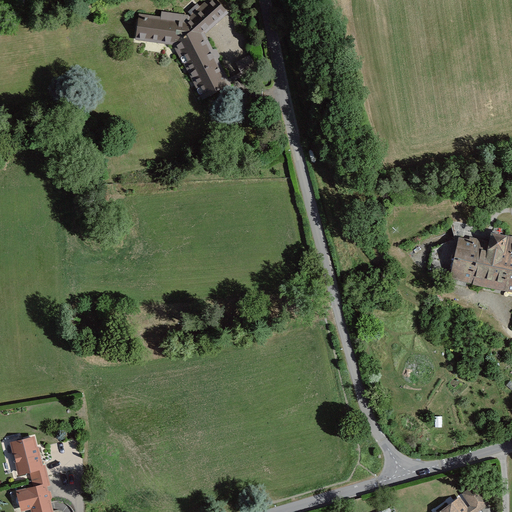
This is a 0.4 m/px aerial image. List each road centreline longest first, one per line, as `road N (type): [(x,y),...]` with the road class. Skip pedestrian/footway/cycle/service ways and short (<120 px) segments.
road 1 (residential): [(404,474),(364,407),(264,0)]
road 2 (residential): [(274,511),(404,474)]
